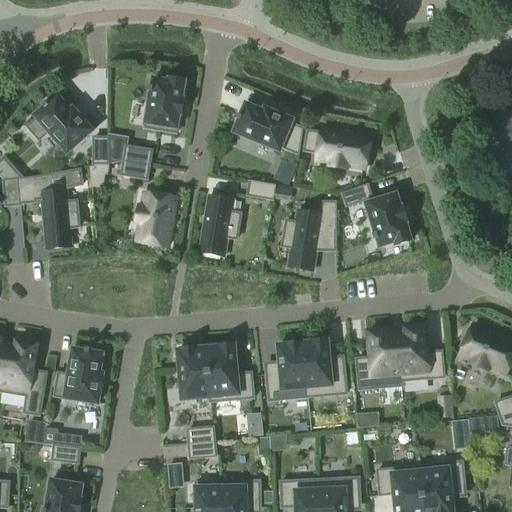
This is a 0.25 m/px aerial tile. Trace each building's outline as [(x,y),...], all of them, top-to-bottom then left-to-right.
[(150,92),(144,129),(176,134),(179,116),(181,116),(184,100),(182,100),(185,81),(169,79),(168,82),(153,79),(151,88),(149,87),(148,92),(150,92)] [(67,154),(93,132),(73,108),(70,111),(58,96),(47,105),(46,103),(43,106),(44,108),(34,117),(37,120),(27,128),(39,141),(49,133),(67,154)] [(299,155),(303,130),(291,125),(293,121),(264,109),(263,112),(246,105),(240,117),(238,116),(237,120),(239,121),(234,133),(280,152),(282,148),(299,155)] [(113,106),(111,131),(127,132),(128,107),(113,106)] [(507,159),(511,157),(511,115),(494,121),(507,159)] [(371,138),(321,130),(321,134),(308,132),(304,152),(317,154),(316,161),(330,164),(330,167),(346,170),(347,166),(365,170),(371,138)] [(93,166),(108,166),(108,138),(94,138),(93,166)] [(126,148),(124,162),(149,166),(151,152),(126,148)] [(297,168),(282,161),(273,181),(288,187),(297,168)] [(124,162),(121,176),(147,180),(149,166),(124,162)] [(18,180),(20,204),(35,203),(35,201),(42,200),(47,250),(71,248),(70,229),(79,228),(77,202),(67,203),(66,186),(52,188),(51,176),(32,178),(18,180)] [(20,204),(18,180),(3,181),(6,207),(21,205),(20,204)] [(276,188),(250,183),(247,199),(274,204),(276,188)] [(346,207),(365,201),(364,200),(371,198),(367,186),(342,194),(346,207)] [(364,200),(365,201),(375,235),(373,236),(375,240),(377,240),(379,248),(395,243),(396,246),(411,242),(405,224),(408,223),(403,208),(400,209),(395,191),(371,198),(364,200)] [(160,247),(160,246),(168,248),(176,198),(145,193),(142,207),(139,207),(136,223),(140,224),(137,243),(144,244),(160,247)] [(209,197),(200,253),(224,257),(227,238),(237,240),(241,214),(231,213),(233,201),(209,197)] [(321,216),(323,216),(319,235),(336,235),(336,204),(323,204),(321,216)] [(323,216),(321,216),(298,212),(295,227),(286,225),(281,251),(291,252),(288,271),(313,276),(319,235),(323,216)] [(460,355),(473,361),(472,365),(487,371),(488,368),(506,376),(511,361),(511,343),(473,326),(460,355)] [(402,382),(430,380),(428,354),(425,328),(405,329),(406,337),(397,337),(401,382),(402,382)] [(370,359),(373,390),(403,387),(402,382),(401,382),(397,337),(389,338),(388,331),(368,333),(370,359)] [(308,399),(333,396),(330,365),(328,340),(312,342),(312,343),(303,344),(308,399)] [(16,349),(7,348),(0,393),(27,397),(24,414),(40,416),(47,374),(33,372),(37,345),(17,342),(16,349)] [(280,370),(283,401),(308,399),(303,344),(302,344),(302,343),(286,344),(286,345),(278,346),(280,370)] [(240,400),(238,375),(235,344),(219,346),(219,347),(208,348),(213,398),(210,398),(210,403),(240,400)] [(181,351),(177,351),(182,401),(210,398),(213,398),(208,348),(197,349),(197,348),(181,349),(181,351)] [(98,404),(103,375),(100,374),(103,355),(90,353),(90,351),(87,350),(86,352),(73,350),(69,375),(59,374),(55,397),(98,404)] [(428,354),(430,380),(444,379),(442,353),(428,354)] [(359,391),(373,390),(370,359),(356,361),(359,391)] [(330,365),(333,396),(347,395),(344,364),(330,365)] [(269,402),(283,401),(280,370),(266,371),(269,402)] [(238,375),(240,400),(254,399),(252,374),(238,375)] [(511,398),(495,404),(500,417),(511,412),(511,398)] [(511,412),(500,417),(503,426),(511,426),(511,412)] [(260,415),(246,416),(248,437),(262,436),(260,415)] [(468,421),(456,422),(458,436),(469,435),(468,421)] [(189,445),(215,443),(213,429),(187,431),(189,445)] [(216,457),(215,443),(189,445),(190,460),(216,457)] [(80,449),(54,446),(52,461),(78,464),(80,449)] [(463,463),(449,464),(451,490),(465,488),(463,463)] [(453,511),(451,490),(449,464),(420,467),(424,511),(453,511)] [(169,478),(184,477),(183,465),(168,466),(169,478)] [(424,511),(420,467),(391,470),(394,495),(395,511),(424,511)] [(394,495),(391,470),(377,471),(380,497),(394,495)] [(359,479),(345,480),(346,506),(360,505),(359,479)] [(346,511),(346,506),(345,480),(320,481),(321,511),(346,511)] [(80,511),(82,500),(80,500),(82,486),(51,481),(45,511),(80,511)] [(321,511),(320,481),(295,482),(296,508),(295,511),(321,511)] [(9,483),(0,482),(0,508),(8,509),(9,483)] [(260,482),(246,483),(246,509),(260,509),(260,482)] [(296,508),(295,482),(281,483),(282,509),(296,508)] [(221,511),(221,483),(195,484),(196,511),(221,511)] [(246,511),(246,509),(246,483),(221,483),(221,511),(246,511)]
